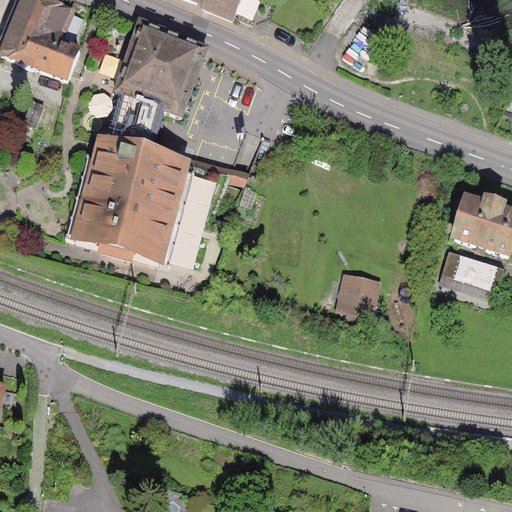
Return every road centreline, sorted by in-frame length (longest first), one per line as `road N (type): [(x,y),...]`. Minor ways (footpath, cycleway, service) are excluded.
road 1 (residential): [(464,511),(95,392),(0,334)]
road 2 (primary): [(118,0),(234,46),(348,108),(511,168)]
road 3 (track): [(38,505),(46,364)]
